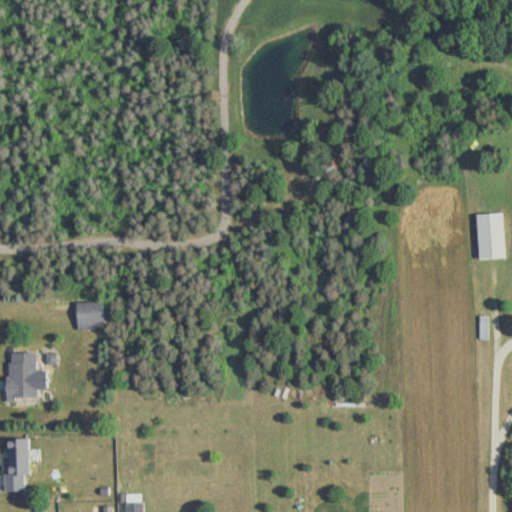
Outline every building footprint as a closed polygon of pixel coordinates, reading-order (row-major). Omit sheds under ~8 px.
[(312,171),(317,182),(338,171),(332,161),(312,171)] [(477,215),(479,260),(504,259),(503,215),(477,215)] [(79,329),(105,329),(105,303),(79,303),(79,329)] [(37,354),(8,354),(8,400),(38,400),(37,354)] [(29,440),(7,440),(6,493),(28,493),(29,440)] [(143,511),(144,498),(125,498),(124,511),(143,511)]
